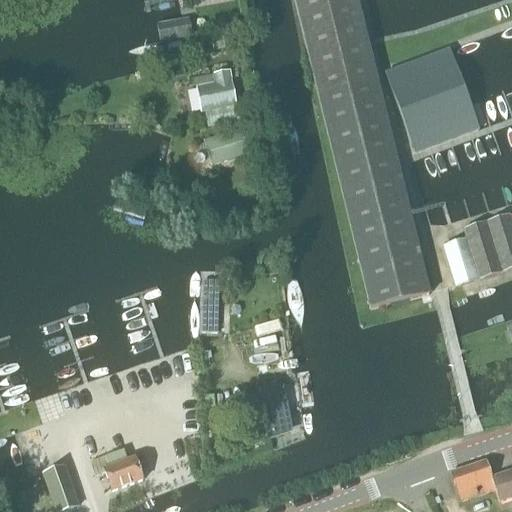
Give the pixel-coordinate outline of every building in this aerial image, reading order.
[(294,0),(370,311),(428,297),(356,0),(294,0)] [(222,39),(213,40),(214,50),(223,49),(222,39)] [(415,155),(479,131),(449,51),(385,75),(415,155)] [(235,107),(229,73),(214,75),(216,85),(198,88),(203,113),(213,111),(215,124),(230,121),(227,108),(235,107)] [(240,132),(204,143),(210,166),(247,155),(240,132)] [(455,288),(511,270),(511,215),(463,231),(466,240),(442,247),(455,288)] [(199,337),(218,337),(219,283),(201,283),(199,337)] [(281,394),(261,399),(269,439),(290,434),(281,394)] [(104,470),(112,494),(142,483),(134,460),(127,462),(123,452),(105,458),(108,469),(104,470)] [(485,462),(451,473),(461,502),(495,491),(499,503),(511,499),(511,472),(491,479),(485,462)] [(64,469),(43,477),(55,511),(70,511),(78,510),(64,469)]
